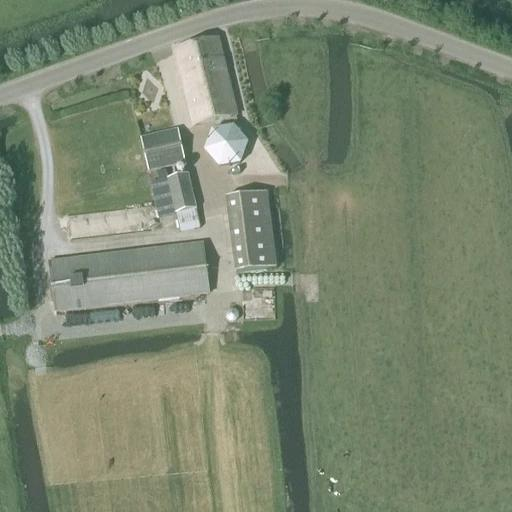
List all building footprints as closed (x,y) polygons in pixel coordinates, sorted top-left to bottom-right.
[(194,128),(236,118),(217,41),(175,51),(194,128)] [(241,166),(248,145),(234,128),(212,132),(204,153),(219,170),(241,166)] [(148,173),(185,164),(177,132),(140,141),(148,173)] [(200,230),(196,212),(187,177),(150,186),(159,221),(176,216),(181,235),(200,230)] [(237,274),(276,268),(265,192),(225,198),(237,274)] [(57,313),(208,294),(202,247),(51,266),(57,313)] [(244,300),(244,317),(276,317),(275,291),(256,292),(256,300),(244,300)]
